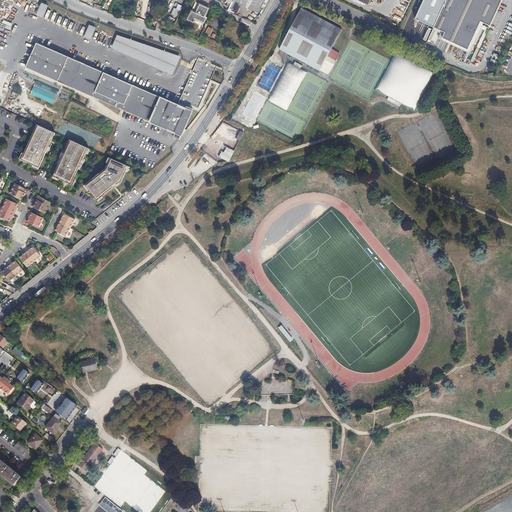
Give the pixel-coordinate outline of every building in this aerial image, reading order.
[(45,2),(41,0),(38,0),(33,10),(40,13),(45,2)] [(446,0),(433,27),(470,44),(481,21),(483,23),(490,26),(502,0),(446,0)] [(196,3),(194,6),(190,15),(194,17),(204,22),(206,18),(204,17),(208,9),(196,3)] [(178,9),(174,8),(172,15),(178,17),(181,5),(179,5),(178,9)] [(288,34),(279,50),(328,76),(340,53),(331,49),(342,30),(301,8),(288,34)] [(241,23),(250,27),(252,22),(243,18),(241,23)] [(93,25),(86,21),(81,32),(88,35),(93,25)] [(469,53),(483,23),(481,21),(470,44),(433,27),(432,29),(440,33),(437,38),(469,53)] [(226,24),(223,29),(224,29),(234,34),(236,28),(233,27),(226,24)] [(177,54),(117,27),(109,44),(169,72),(177,54)] [(234,34),(224,29),(222,33),(227,35),(227,36),(232,38),(234,34)] [(234,44),(242,49),(247,41),(243,38),(242,38),(241,41),(237,39),(234,44)] [(179,105),(35,40),(24,64),(175,133),(174,137),(180,139),(184,129),(193,109),(187,106),(186,109),(178,106),(179,105)] [(388,96),(386,100),(399,105),(400,103),(416,110),(432,71),(392,54),(377,91),(388,96)] [(286,63),(268,102),(288,111),(306,71),(286,63)] [(37,81),(31,95),(54,105),(60,91),(37,81)] [(20,158),(38,167),(54,132),(36,124),(20,158)] [(53,175),(71,183),(87,147),(69,139),(53,175)] [(223,146),(217,157),(228,162),(234,151),(223,146)] [(95,199),(120,180),(127,165),(109,157),(103,168),(83,184),(95,199)] [(28,189),(16,182),(10,193),(22,199),(24,195),(25,196),(28,189)] [(51,201),(39,194),(35,201),(36,202),(34,206),(45,212),(51,201)] [(19,203),(8,198),(0,215),(11,221),(12,218),(13,218),(18,207),(18,206),(19,203)] [(43,216),(31,210),(28,217),(29,217),(27,220),(39,226),(43,216)] [(66,235),(75,218),(65,212),(63,215),(62,214),(56,226),(57,226),(56,229),(66,235)] [(27,265),(41,255),(33,245),(31,247),(30,246),(22,253),(23,254),(20,256),(27,265)] [(10,279),(23,268),(16,259),(13,261),(12,260),(4,267),(5,267),(2,270),(10,279)] [(8,341),(1,336),(0,337),(0,347),(2,349),(8,341)] [(15,347),(13,351),(19,356),(22,352),(15,347)] [(80,374),(97,371),(95,359),(77,363),(80,374)] [(31,375),(24,370),(17,379),(24,384),(31,375)] [(261,395),(268,395),(294,394),(294,382),(271,376),(270,382),(263,382),(261,395)] [(8,379),(0,389),(0,390),(3,393),(4,392),(9,395),(14,388),(9,384),(11,382),(8,379)] [(37,379),(30,389),(36,393),(43,384),(37,379)] [(23,397),(18,403),(28,411),(30,408),(29,407),(34,401),(27,395),(24,398),(23,397)] [(56,413),(66,420),(77,406),(67,399),(56,413)] [(45,405),(42,409),(49,414),(51,411),(45,405)] [(58,420),(54,417),(46,428),(54,434),(57,429),(62,423),(58,420)] [(27,424),(20,418),(13,426),(20,431),(27,424)] [(35,434),(28,443),(36,450),(43,441),(35,434)] [(33,463),(37,458),(30,452),(18,443),(14,448),(33,463)] [(91,474),(98,465),(105,457),(109,452),(96,443),(79,465),(91,474)] [(0,460),(0,474),(15,486),(22,478),(0,460)]
